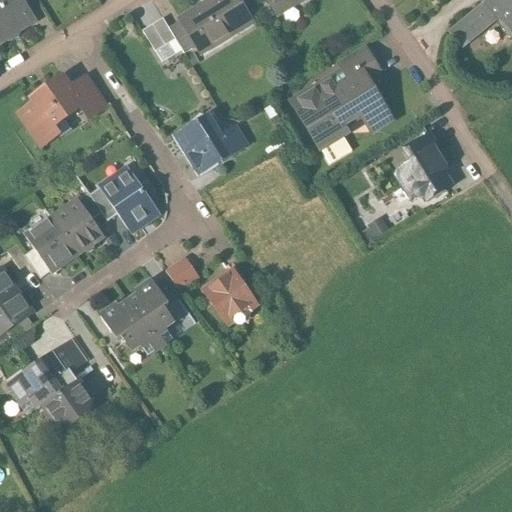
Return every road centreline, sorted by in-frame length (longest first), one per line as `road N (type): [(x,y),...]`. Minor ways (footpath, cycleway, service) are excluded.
road 1 (residential): [(73,34),(181,191),(185,214),(64,308)]
road 2 (residential): [(370,0),(489,183)]
